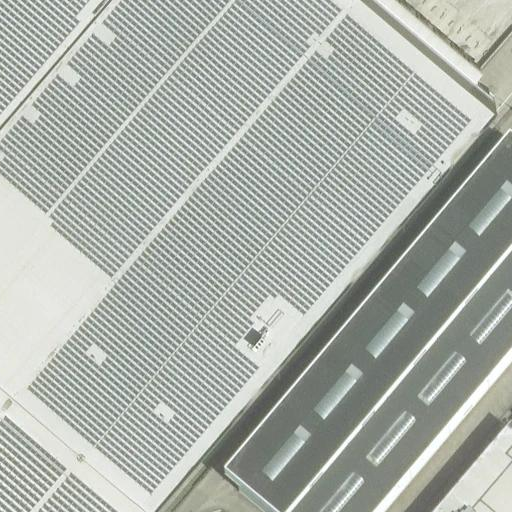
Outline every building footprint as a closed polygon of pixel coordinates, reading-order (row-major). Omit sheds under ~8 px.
[(401,0),(89,0),(0,104),(0,364),(151,492),(494,92),(475,76),(481,68),(401,0)] [(0,0),(0,104),(89,0),(0,0)] [(261,511),(383,511),(511,360),(511,144),(225,481),(261,511)] [(0,511),(133,511),(151,492),(0,364),(0,511)] [(511,511),(511,435),(505,444),(447,511),(511,511)]
